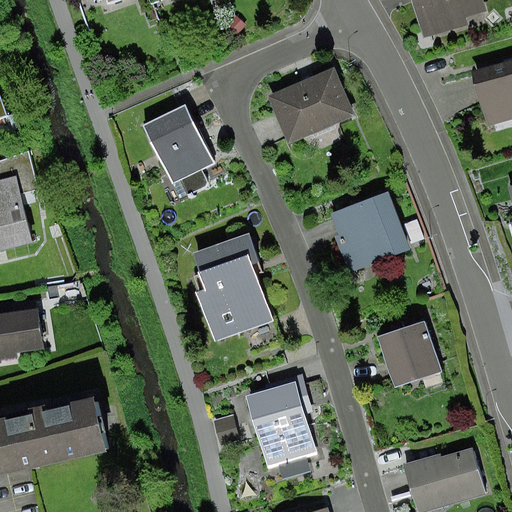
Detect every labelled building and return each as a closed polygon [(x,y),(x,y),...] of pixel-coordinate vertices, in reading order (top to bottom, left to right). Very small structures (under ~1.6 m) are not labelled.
[(481,0),(412,0),(423,38),(468,25),(465,17),(485,11),(481,0)] [(224,27),(235,36),(245,25),(234,16),(224,27)] [(511,60),(472,71),(488,127),(511,120),(511,60)] [(334,69),(268,97),(288,145),(355,116),(334,69)] [(185,106),(144,126),(172,184),(180,180),(187,195),(205,186),(206,184),(207,182),(201,169),(213,163),(185,106)] [(0,251),(32,244),(21,194),(36,190),(28,152),(0,161),(0,251)] [(388,193),(332,215),(340,236),(335,238),(349,274),(410,250),(388,193)] [(249,234),(192,254),(205,290),(195,293),(213,341),(270,321),(250,266),(260,263),(249,234)] [(0,307),(0,364),(1,364),(1,361),(17,358),(17,352),(43,349),(37,310),(1,315),(0,307)] [(424,322),(378,337),(395,390),(441,374),(424,322)] [(271,388),(244,396),(267,471),(278,468),(282,480),(309,472),(304,457),(314,454),(303,415),(314,412),(302,374),(270,384),(271,388)] [(0,475),(105,451),(93,398),(0,419),(0,475)] [(234,416),(214,421),(221,444),(240,439),(234,416)] [(439,454),(403,465),(416,511),(430,511),(487,496),(473,449),(441,458),(439,454)]
